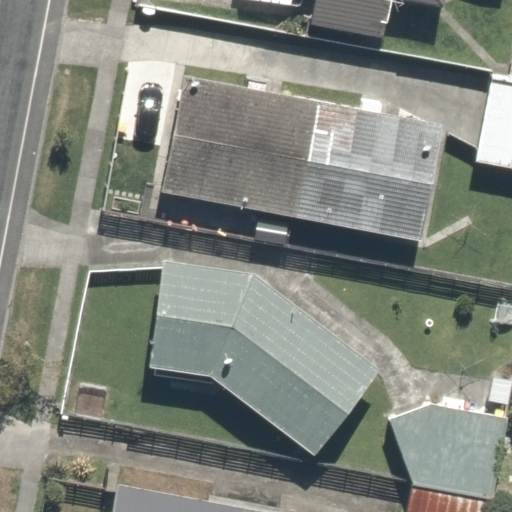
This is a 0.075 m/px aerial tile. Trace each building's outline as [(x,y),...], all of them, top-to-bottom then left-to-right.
[(443,0),(315,0),(311,26),(384,40),(391,0),(404,0),(442,7),(443,0)] [(511,71),(482,65),(460,160),(511,172),(511,71)] [(441,118),(187,74),(163,193),(411,243),(441,118)] [(309,271),(153,243),(139,365),(190,367),(310,456),(375,377),(309,271)] [(413,399),(401,481),(472,492),(484,409),(413,399)] [(366,511),(366,508),(112,476),(105,511),(366,511)] [(469,511),(472,498),(407,488),(403,511),(469,511)] [(511,511),(511,505),(494,502),(491,511),(511,511)]
